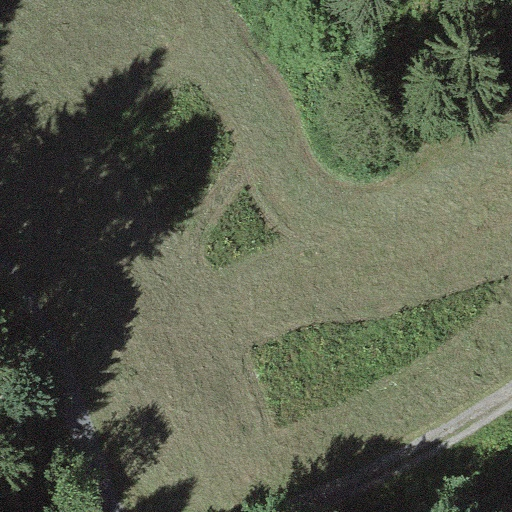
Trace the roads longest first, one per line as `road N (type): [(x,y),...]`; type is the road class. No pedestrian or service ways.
road 1 (track): [(244,511),(348,468),(511,369)]
road 2 (track): [(0,297),(97,511)]
